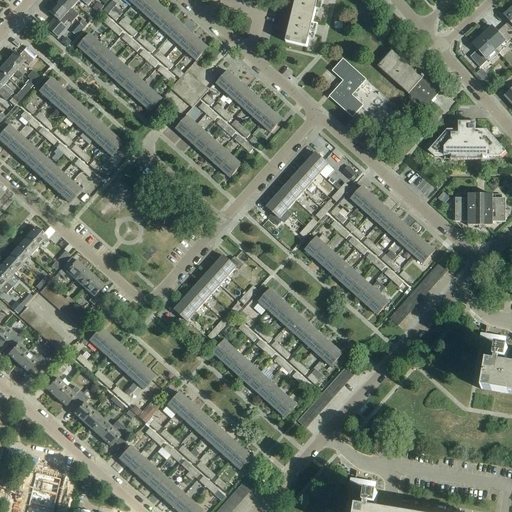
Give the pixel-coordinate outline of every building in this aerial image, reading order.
[(70,0),(62,0),(58,5),(76,20),(79,17),(72,10),(76,5),(70,0)] [(138,0),(133,5),(142,13),(154,0),(153,0),(138,0)] [(142,13),(151,21),(163,8),(157,3),(154,1),(154,0),(142,13)] [(320,7),(321,0),(296,0),(293,13),(314,18),(317,6),(320,7)] [(123,15),(115,8),(117,6),(112,2),(104,11),(108,15),(116,22),(123,15)] [(99,3),(96,6),(101,11),(104,8),(99,3)] [(76,20),(58,5),(50,14),(56,19),(47,29),(59,39),(68,29),(64,26),(69,21),(72,24),(76,20)] [(101,11),(96,6),(93,9),(98,14),(101,11)] [(151,21),(160,29),(172,16),(166,11),(163,9),(163,8),(151,21)] [(511,9),(504,16),(509,22),(502,29),(511,39),(511,38),(511,9)] [(313,37),(315,26),(312,26),(314,18),(293,13),(286,43),(307,49),(310,36),(313,37)] [(160,29),(169,37),(181,25),(175,19),(175,20),(172,17),(172,16),(160,29)] [(104,24),(111,31),(115,26),(108,19),(104,24)] [(119,25),(126,32),(130,27),(123,20),(119,25)] [(80,24),(85,29),(88,26),(83,21),(80,24)] [(169,37),(178,46),(190,33),(184,27),(184,28),(181,25),(169,37)] [(115,26),(111,31),(119,37),(123,33),(115,26)] [(130,27),(126,32),(134,39),(138,34),(130,27)] [(492,28),(483,36),(496,51),(505,42),(507,44),(510,41),(500,30),(497,33),(492,28)] [(178,46),(187,54),(199,41),(193,35),(193,36),(190,33),(178,46)] [(87,56),(88,56),(99,43),(90,35),(80,46),(78,48),(84,53),(87,56)] [(122,40),(129,47),(134,42),(126,35),(122,40)] [(496,51),(483,36),(473,45),(478,50),(470,58),(480,68),(488,61),(486,59),(496,51)] [(137,41),(144,48),(148,43),(141,37),(137,41)] [(199,41),(187,54),(196,62),(206,51),(208,49),(202,44),(199,41)] [(134,42),(129,47),(137,53),(141,49),(134,42)] [(96,64),(97,64),(108,51),(99,43),(88,56),(93,61),(96,64)] [(148,43),(144,48),(152,55),(156,50),(148,43)] [(441,92),(425,77),(428,73),(399,48),(394,53),(392,52),(378,68),(409,95),(425,110),(428,106),(440,93),(441,92)] [(105,72),(106,72),(117,59),(108,51),(97,64),(102,69),(105,72)] [(140,56),(147,63),(152,58),(144,51),(140,56)] [(15,53),(7,62),(22,76),(26,72),(20,67),(25,62),(29,66),(33,61),(23,53),(19,57),(15,53)] [(155,57),(162,64),(166,59),(159,53),(155,57)] [(152,58),(147,63),(154,69),(159,65),(152,58)] [(114,80),(115,81),(126,67),(117,59),(106,72),(111,77),(114,80)] [(166,59),(162,64),(170,71),(174,66),(166,59)] [(329,98),(353,119),(364,106),(352,97),(366,81),(343,60),(332,72),(343,82),(329,98)] [(7,62),(0,69),(0,72),(9,80),(14,75),(19,80),(22,76),(7,62)] [(123,88),(123,89),(135,76),(126,67),(115,81),(120,85),(123,88)] [(158,72),(165,79),(169,74),(162,67),(158,72)] [(173,74),(180,80),(184,75),(177,69),(173,74)] [(41,79),(33,71),(27,78),(35,85),(41,79)] [(180,80),(179,80),(183,84),(191,75),(187,71),(184,75),(180,80)] [(0,72),(0,88),(10,97),(13,94),(4,86),(9,80),(0,72)] [(217,86),(226,94),(238,81),(232,76),(228,73),(217,86)] [(169,74),(165,79),(172,85),(176,81),(169,74)] [(183,84),(188,88),(196,79),(191,75),(183,84)] [(132,96),(132,97),(144,84),(135,76),(123,89),(129,94),(129,93),(132,96)] [(39,93),(48,101),(60,88),(54,82),(54,83),(51,79),(39,93)] [(188,88),(192,92),(200,82),(196,79),(188,88)] [(171,90),(175,93),(183,84),(179,80),(171,90)] [(25,85),(31,90),(34,86),(28,81),(25,85)] [(226,94),(235,102),(246,89),(241,84),(238,81),(226,94)] [(192,92),(196,95),(204,86),(200,82),(192,92)] [(141,104),(141,105),(153,92),(144,84),(132,97),(138,102),(138,101),(141,104)] [(175,93),(179,97),(188,88),(183,84),(175,93)] [(204,86),(196,95),(200,99),(209,90),(204,86)] [(0,88),(0,96),(6,101),(10,97),(0,88)] [(48,101),(57,109),(69,96),(63,90),(63,91),(60,88),(61,88),(60,88),(48,101)] [(179,97),(184,101),(192,92),(188,88),(179,97)] [(235,102),(244,110),(255,97),(250,92),(247,89),(246,89),(235,102)] [(153,92),(141,105),(147,110),(147,109),(151,113),(162,100),(153,92)] [(184,101),(188,105),(196,95),(192,92),(184,101)] [(196,95),(188,105),(192,108),(200,99),(196,95)] [(15,96),(12,99),(18,104),(21,101),(15,96)] [(57,109),(66,117),(78,104),(72,98),(72,99),(69,96),(70,96),(69,96),(57,109)] [(203,101),(211,107),(215,103),(208,96),(203,101)] [(244,110),(253,118),(264,105),(259,100),(256,97),(255,97),(244,110)] [(18,104),(12,99),(9,102),(15,107),(18,104)] [(25,109),(33,115),(37,111),(29,104),(25,109)] [(66,117),(75,125),(87,112),(81,107),(78,104),(66,117)] [(199,109),(206,116),(210,111),(203,104),(199,109)] [(214,110),(221,117),(226,112),(218,105),(214,110)] [(253,118),(262,126),(273,113),(268,108),(265,105),(264,105),(253,118)] [(210,111),(206,116),(214,122),(218,118),(210,111)] [(75,125),(84,133),(96,120),(90,115),(87,112),(75,125)] [(226,112),(221,117),(229,124),(233,119),(226,112)] [(21,117),(28,124),(32,119),(25,113),(21,117)] [(36,118),(43,125),(47,120),(40,113),(36,118)] [(273,113),(262,126),(271,134),(281,123),(283,121),(277,116),(276,116),(274,113),(273,113)] [(185,138),(185,139),(197,125),(188,117),(178,128),(176,130),(182,136),(185,138)] [(32,119),(28,124),(36,130),(40,126),(32,119)] [(47,120),(43,125),(50,132),(55,127),(47,120)] [(84,133),(93,141),(105,128),(99,123),(96,120),(84,133)] [(217,125),(224,132),(228,127),(221,120),(217,125)] [(9,126),(11,124),(7,121),(0,128),(0,131),(2,134),(9,126)] [(232,126),(239,133),(243,129),(235,122),(232,126)] [(451,161),(483,161),(483,157),(500,157),(506,152),(487,131),(476,131),(476,123),(458,123),(458,131),(447,131),(428,152),(434,157),(451,157),(451,161)] [(194,146),(194,147),(206,133),(197,125),(185,139),(191,144),(194,146)] [(6,147),(19,134),(9,126),(2,134),(0,136),(0,141),(3,145),(6,147)] [(228,127),(224,132),(232,138),(236,134),(228,127)] [(93,141),(102,149),(114,136),(108,131),(105,128),(93,141)] [(38,133),(46,140),(50,135),(43,129),(38,133)] [(243,129),(239,133),(247,140),(251,135),(243,129)] [(54,134),(61,141),(65,136),(58,130),(54,134)] [(203,154),(203,155),(215,141),(206,133),(194,147),(200,152),(203,154)] [(15,155),(15,156),(28,142),(19,134),(6,147),(12,153),(15,155)] [(50,135),(46,140),(54,146),(58,142),(50,135)] [(65,136),(61,141),(69,148),(73,143),(65,136)] [(114,136),(102,149),(111,157),(121,146),(123,144),(117,139),(114,136)] [(235,141),(242,148),(246,143),(239,136),(235,141)] [(250,142),(257,149),(261,145),(254,138),(250,142)] [(212,162),(212,163),(224,149),(215,141),(203,155),(209,160),(212,162)] [(24,163),(24,164),(36,150),(28,142),(15,156),(21,161),(24,163)] [(246,143),(242,148),(249,154),(253,150),(246,143)] [(63,155),(64,156),(68,151),(61,144),(56,149),(57,149),(63,155)] [(72,150),(79,157),(83,152),(76,146),(72,150)] [(60,159),(63,155),(57,149),(53,153),(55,155),(60,159)] [(221,170),(221,171),(233,157),(224,149),(212,163),(218,168),(221,170)] [(33,171),(33,172),(45,158),(36,150),(24,164),(30,169),(33,171)] [(68,151),(64,156),(71,162),(76,158),(68,151)] [(83,152),(79,157),(86,164),(91,159),(83,152)] [(307,163),(320,175),(328,166),(317,156),(315,154),(310,160),(307,163)] [(233,157),(221,171),(227,176),(231,179),(242,166),(233,157)] [(42,180),(54,166),(45,158),(33,172),(39,177),(42,179),(42,180)] [(74,165),(82,172),(86,167),(79,160),(74,165)] [(90,167),(97,173),(101,169),(94,162),(90,167)] [(299,172),(312,184),(320,175),(307,163),(302,169),(299,172)] [(51,188),(63,174),(54,166),(42,180),(48,185),(51,187),(51,188)] [(86,167),(82,172),(89,179),(93,174),(86,167)] [(357,174),(348,167),(342,173),(351,181),(357,174)] [(291,181),(304,193),(312,184),(299,172),(294,178),(291,181)] [(60,196),(72,183),(63,174),(51,188),(57,193),(60,196)] [(283,190),(296,202),(304,193),(291,181),(286,187),(283,190)] [(72,183),(60,196),(66,201),(69,204),(81,191),(72,183)] [(143,191),(147,195),(155,187),(150,183),(143,191)] [(345,184),(339,191),(343,195),(350,188),(345,184)] [(351,201),(360,209),(372,196),(366,191),(363,188),(351,201)] [(275,199),(288,211),(296,202),(283,190),(278,196),(275,199)] [(343,195),(339,191),(332,199),(337,203),(343,195)] [(444,194),(438,200),(444,206),(450,199),(444,194)] [(360,209),(369,217),(381,204),(375,199),(372,196),(360,209)] [(468,227),(476,227),(479,229),(483,229),(485,227),(493,227),(493,223),(506,223),(506,200),(502,200),(502,196),(460,196),(460,200),(456,200),(456,223),(468,223),(468,227)] [(288,211),(275,199),(270,205),(267,208),(273,214),(280,220),(288,211)] [(329,202),(323,209),(327,213),(334,206),(329,202)] [(369,217),(378,225),(390,212),(384,207),(381,204),(369,217)] [(330,214),(335,219),(343,225),(347,221),(339,214),(341,212),(336,208),(330,214)] [(327,213),(323,209),(316,216),(321,220),(327,213)] [(378,225),(387,233),(399,220),(393,215),(390,212),(378,225)] [(281,222),(272,214),(268,219),(277,227),(281,222)] [(314,219),(307,227),(311,231),(318,223),(314,219)] [(387,233),(396,241),(408,228),(402,223),(399,220),(387,233)] [(331,227),(338,234),(342,229),(335,222),(331,227)] [(346,228),(353,235),(357,230),(350,224),(346,228)] [(311,231),(307,227),(300,235),(304,239),(311,231)] [(35,228),(27,237),(38,247),(42,243),(45,246),(50,241),(35,228)] [(396,241),(405,249),(417,236),(411,231),(408,228),(396,241)] [(342,229),(338,234),(346,240),(350,236),(342,229)] [(357,230),(353,235),(361,241),(365,237),(357,230)] [(405,249),(414,257),(426,244),(420,239),(417,236),(405,249)] [(27,237),(19,246),(30,256),(38,247),(27,237)] [(349,243),(356,250),(360,245),(353,238),(349,243)] [(314,260),(326,247),(317,239),(307,250),(305,252),(311,257),(314,260)] [(364,244),(371,251),(375,246),(368,240),(364,244)] [(426,244),(414,257),(423,265),(433,254),(435,252),(429,247),(426,244)] [(360,245),(356,250),(364,256),(368,252),(360,245)] [(19,246),(11,255),(22,265),(30,256),(19,246)] [(375,246),(371,251),(379,258),(383,253),(375,246)] [(323,268),(335,255),(326,247),(314,260),(320,265),(323,268)] [(66,252),(56,263),(60,267),(71,256),(66,252)] [(367,259),(374,266),(378,261),(371,254),(367,259)] [(11,255),(3,264),(14,274),(22,265),(11,255)] [(332,276),(344,263),(335,255),(323,268),(329,273),(332,276)] [(382,260),(389,267),(393,262),(386,256),(382,260)] [(215,266),(228,278),(236,269),(239,271),(243,266),(234,258),(230,263),(225,259),(223,257),(218,263),(215,266)] [(67,273),(75,281),(85,270),(76,261),(76,262),(72,259),(58,274),(62,278),(67,273)] [(378,261),(374,266),(381,272),(385,268),(378,261)] [(393,262),(389,267),(397,274),(401,269),(393,262)] [(60,267),(56,263),(52,268),(56,272),(60,267)] [(341,284),(353,271),(344,263),(332,276),(338,281),(341,284)] [(3,264),(0,266),(0,277),(6,283),(14,274),(3,264)] [(439,264),(436,268),(444,276),(448,272),(439,264)] [(207,275),(220,287),(228,278),(215,266),(210,272),(207,275)] [(436,268),(432,273),(440,280),(444,276),(436,268)] [(75,281),(84,289),(94,278),(85,270),(75,281)] [(384,275),(392,282),(396,277),(388,270),(384,275)] [(350,292),(362,279),(353,271),(341,284),(347,289),(350,292)] [(400,276),(407,283),(411,279),(404,272),(400,276)] [(432,273),(428,277),(436,284),(440,280),(432,273)] [(199,283),(199,284),(212,296),(220,287),(207,275),(202,281),(199,284),(199,283)] [(6,283),(0,277),(0,294),(2,296),(4,293),(7,295),(12,289),(6,283)] [(46,277),(41,283),(44,286),(49,280),(46,277)] [(396,277),(392,282),(399,288),(403,284),(396,277)] [(428,277),(424,281),(433,289),(436,284),(428,277)] [(94,278),(84,289),(93,297),(89,302),(94,306),(102,297),(97,293),(104,286),(94,278)] [(359,300),(371,287),(362,279),(350,292),(356,297),(359,300)] [(424,281),(420,286),(429,293),(433,289),(424,281)] [(258,291),(253,287),(249,283),(243,290),(247,294),(251,298),(258,291)] [(191,292),(191,293),(204,305),(212,296),(199,284),(194,289),(194,290),(191,293),(191,292)] [(40,294),(45,298),(53,289),(48,285),(40,294)] [(420,286),(417,290),(425,297),(429,293),(420,286)] [(368,308),(380,295),(371,287),(359,300),(365,305),(368,308)] [(45,298),(49,302),(57,293),(53,289),(45,298)] [(417,290),(413,294),(421,301),(425,297),(417,290)] [(259,304),(268,312),(280,299),(274,293),(274,294),(271,291),(259,304)] [(49,302),(53,306),(61,297),(57,293),(49,302)] [(183,301),(183,302),(196,313),(204,305),(191,293),(186,298),(186,299),(183,302),(183,301)] [(251,298),(247,294),(240,302),(244,306),(251,298)] [(413,294),(409,298),(417,306),(421,301),(413,294)] [(30,295),(25,300),(28,303),(33,298),(30,295)] [(380,295),(368,308),(374,313),(377,316),(389,303),(380,295)] [(65,300),(66,301),(71,305),(73,302),(68,296),(65,300)] [(53,306),(58,310),(66,301),(61,297),(53,306)] [(409,298),(405,303),(414,310),(417,306),(409,298)] [(268,312),(277,320),(289,307),(283,301),(283,302),(280,299),(268,312)] [(28,303),(25,300),(20,306),(19,305),(13,311),(18,315),(28,303)] [(58,310),(63,314),(70,305),(66,301),(58,310)] [(196,313),(183,302),(178,307),(178,308),(175,311),(188,323),(196,313)] [(405,303),(401,307),(410,314),(414,310),(405,303)] [(63,314),(67,318),(75,309),(70,305),(63,314)] [(237,305),(230,312),(235,316),(242,309),(237,305)] [(4,307),(1,310),(7,316),(10,312),(4,307)] [(277,320),(286,328),(298,315),(292,309),(292,310),(289,307),(277,320)] [(401,307),(398,311),(406,319),(410,314),(401,307)] [(19,317),(24,321),(32,312),(27,308),(19,317)] [(67,318),(71,322),(79,313),(75,309),(67,318)] [(398,311),(394,315),(402,323),(406,319),(398,311)] [(24,321),(28,325),(36,316),(32,312),(24,321)] [(235,316),(230,312),(224,320),(228,324),(235,316)] [(79,313),(71,322),(76,326),(84,317),(79,313)] [(286,328),(295,336),(307,323),(301,317),(301,318),(298,315),(286,328)] [(402,323),(394,315),(390,320),(398,327),(402,323)] [(28,325),(33,329),(41,320),(36,316),(28,325)] [(243,321),(251,328),(255,324),(247,317),(243,321)] [(33,329),(37,333),(45,324),(41,320),(33,329)] [(221,323),(214,330),(219,334),(226,327),(221,323)] [(295,336),(304,344),(316,331),(310,325),(310,326),(307,323),(295,336)] [(37,333),(42,337),(50,328),(45,324),(37,333)] [(239,330),(246,336),(250,332),(243,325),(239,330)] [(254,331),(261,337),(265,333),(258,326),(254,331)] [(94,337),(100,330),(96,327),(90,334),(81,343),(85,347),(89,342),(94,337)] [(42,337),(46,341),(54,332),(50,328),(42,337)] [(0,347),(6,341),(10,345),(18,336),(13,332),(9,336),(1,329),(0,329),(0,347)] [(98,350),(110,337),(104,332),(101,329),(100,330),(94,337),(89,342),(98,350)] [(219,334),(214,330),(208,337),(212,341),(219,334)] [(304,344),(313,352),(325,339),(319,334),(316,331),(304,344)] [(46,341),(51,345),(59,336),(54,332),(46,341)] [(250,332),(246,336),(254,343),(258,339),(250,332)] [(265,333),(261,337),(269,344),(273,340),(265,333)] [(8,356),(17,364),(28,353),(18,345),(22,340),(18,336),(10,345),(15,349),(8,356)] [(59,336),(51,345),(55,349),(63,340),(59,336)] [(98,350),(107,358),(119,345),(113,340),(110,337),(98,350)] [(313,352),(322,360),(334,347),(328,342),(325,339),(313,352)] [(257,346),(264,352),(268,348),(261,341),(257,346)] [(222,363),(234,350),(225,342),(215,353),(215,352),(213,355),(219,360),(222,362),(222,363)] [(272,347),(279,354),(283,349),(276,342),(272,347)] [(43,348),(50,354),(55,349),(47,343),(43,348)] [(107,358),(116,366),(128,353),(122,348),(119,345),(107,358)] [(334,347),(322,360),(331,368),(341,357),(343,355),(337,349),(337,350),(334,347)] [(268,348),(264,352),(272,359),(276,355),(268,348)] [(511,367),(505,366),(508,350),(499,348),(496,348),(496,350),(484,348),(482,360),(486,362),(483,381),(482,391),(495,393),(511,395),(511,367)] [(283,349),(279,354),(287,360),(291,356),(283,349)] [(231,371),(243,358),(234,350),(222,363),(228,368),(231,370),(231,371)] [(28,353),(17,364),(27,373),(30,369),(35,373),(45,361),(40,356),(40,357),(36,354),(33,358),(28,353)] [(116,366),(125,374),(137,361),(131,356),(128,353),(116,366)] [(76,360),(84,367),(88,362),(80,356),(76,360)] [(275,362),(282,368),(286,364),(279,357),(275,362)] [(240,379),(252,366),(243,358),(231,371),(237,376),(240,378),(240,379)] [(290,363),(297,370),(301,365),(294,359),(290,363)] [(125,374),(134,382),(146,369),(140,364),(137,361),(125,374)] [(88,362),(84,367),(91,374),(95,369),(88,362)] [(286,364),(282,368),(289,375),(293,371),(286,364)] [(301,365),(297,370),(305,376),(309,372),(301,365)] [(249,387),(261,374),(252,366),(240,379),(246,384),(249,386),(249,387)] [(347,367),(344,371),(352,379),(356,375),(347,367)] [(146,369),(134,382),(143,391),(153,379),(153,380),(155,377),(149,372),(146,369)] [(94,376),(102,383),(106,378),(105,378),(110,373),(106,370),(103,373),(101,371),(99,372),(98,372),(94,376)] [(47,390),(56,399),(66,388),(57,380),(61,375),(57,371),(49,380),(53,383),(47,390)] [(344,371),(340,376),(348,383),(352,379),(344,371)] [(292,378),(300,384),(304,380),(296,373),(292,378)] [(258,395),(270,382),(261,374),(249,387),(255,392),(258,394),(258,395)] [(308,379),(315,386),(319,381),(312,375),(308,379)] [(340,376),(336,380),(344,387),(348,383),(340,376)] [(106,378),(102,383),(109,390),(113,385),(106,378)] [(304,380),(300,384),(307,391),(311,387),(304,380)] [(336,380),(332,384),(340,392),(344,387),(336,380)] [(267,403),(279,390),(270,382),(258,395),(264,400),(267,403)] [(332,384),(328,388),(337,396),(340,392),(332,384)] [(72,400),(76,404),(84,395),(79,392),(80,391),(75,387),(71,392),(66,388),(56,399),(65,407),(72,400)] [(112,392),(120,399),(124,394),(116,388),(112,392)] [(328,388),(324,393),(333,400),(337,396),(328,388)] [(276,411),(288,398),(279,390),(267,403),(273,408),(276,411)] [(167,406),(176,415),(187,401),(182,396),(182,397),(178,393),(167,406)] [(324,393),(321,397),(329,404),(333,400),(324,393)] [(124,394),(120,399),(127,406),(131,401),(124,394)] [(74,414),(83,423),(93,412),(84,404),(88,400),(84,395),(76,404),(80,408),(74,414)] [(321,397),(317,401),(325,409),(329,404),(321,397)] [(288,398),(276,411),(282,416),(285,419),(297,406),(288,398)] [(119,401),(115,405),(122,410),(125,407),(119,401)] [(176,415),(185,423),(196,409),(191,404),(191,405),(188,402),(187,401),(176,415)] [(317,401),(313,405),(321,413),(325,409),(317,401)] [(313,405),(309,410),(318,417),(321,413),(313,405)] [(141,412),(135,407),(131,412),(137,417),(141,412)] [(145,424),(156,413),(149,407),(139,418),(145,424)] [(185,423),(194,431),(205,418),(200,413),(197,410),(196,409),(185,423)] [(309,410),(305,414),(314,421),(318,417),(309,410)] [(134,416),(129,411),(126,415),(131,420),(134,416)] [(83,423),(92,431),(102,420),(93,412),(83,423)] [(305,414),(302,418),(310,426),(314,421),(305,414)] [(194,431),(203,439),(214,426),(209,421),(206,418),(205,418),(194,431)] [(310,426),(302,418),(298,422),(306,430),(310,426)] [(92,431),(101,439),(111,428),(102,420),(92,431)] [(150,426),(158,433),(161,428),(154,421),(150,426)] [(111,428),(101,439),(110,447),(116,441),(122,447),(129,440),(122,434),(126,430),(117,422),(111,428)] [(203,439),(212,447),(223,434),(218,429),(215,426),(214,426),(203,439)] [(146,434),(153,441),(157,436),(150,430),(146,434)] [(160,436),(168,442),(172,437),(165,431),(160,436)] [(212,447),(221,455),(232,442),(227,437),(224,434),(223,434),(212,447)] [(157,436),(153,441),(161,448),(165,443),(157,436)] [(172,437),(168,442),(175,449),(180,444),(172,437)] [(127,468),(139,456),(130,448),(133,444),(129,441),(119,452),(123,456),(120,458),(118,460),(124,466),(124,465),(127,468)] [(221,455),(230,463),(241,450),(236,445),(235,445),(233,442),(232,442),(221,455)] [(163,450),(171,457),(175,452),(168,446),(163,450)] [(178,451),(186,458),(190,454),(182,447),(178,451)] [(241,450),(230,463),(239,471),(249,460),(251,458),(245,453),(244,453),(242,450),(241,450)] [(175,452),(171,457),(178,463),(182,459),(175,452)] [(190,454),(186,458),(193,465),(197,461),(190,454)] [(136,476),(148,464),(139,456),(127,468),(133,474),(133,473),(136,476)] [(182,466),(189,473),(193,468),(186,462),(182,466)] [(196,468),(204,474),(208,470),(200,463),(196,468)] [(145,484),(157,472),(148,464),(136,476),(142,482),(142,481),(145,484)] [(193,468),(189,473),(196,480),(200,475),(193,468)] [(208,470),(204,474),(211,481),(215,476),(208,470)] [(254,471),(250,475),(259,483),(262,479),(254,471)] [(154,492),(154,493),(166,480),(157,472),(145,484),(151,490),(151,489),(154,492)] [(36,474),(26,511),(49,511),(54,497),(56,497),(55,503),(61,480),(36,474)] [(250,475),(246,480),(255,487),(259,483),(250,475)] [(199,482),(207,489),(211,484),(203,478),(199,482)] [(226,486),(219,479),(214,484),(222,491),(226,486)] [(163,500),(164,501),(175,488),(166,480),(154,493),(160,498),(160,497),(163,500)] [(246,480),(243,484),(251,491),(255,487),(246,480)] [(211,484),(207,489),(214,496),(218,491),(211,484)] [(243,484),(239,488),(247,496),(251,491),(243,484)] [(172,508),(173,509),(184,496),(175,488),(164,501),(169,506),(169,505),(172,508)] [(239,488),(235,492),(243,500),(247,496),(239,488)] [(235,492),(231,497),(240,504),(243,500),(235,492)] [(380,511),(376,511),(379,495),(370,493),(366,493),(366,495),(355,493),(353,506),(357,507),(355,511),(380,511)] [(185,511),(193,504),(184,496),(173,509),(176,511),(185,511)] [(231,497),(227,501),(236,509),(240,504),(231,497)] [(227,501),(224,505),(231,511),(232,511),(236,509),(227,501)]
